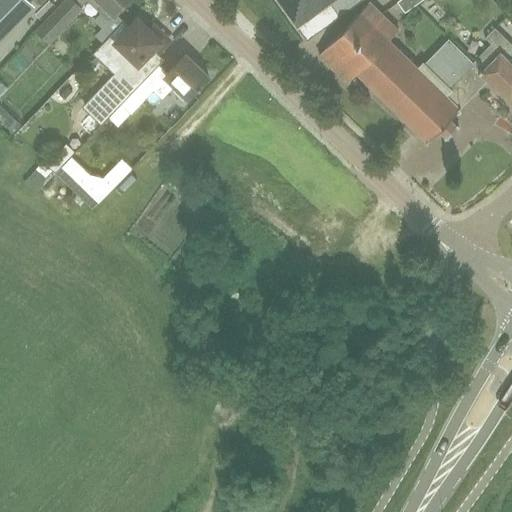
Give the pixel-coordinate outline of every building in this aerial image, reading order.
[(0,0),(0,36),(32,6),(25,0),(0,0)] [(80,6),(73,0),(65,0),(36,31),(48,43),(81,8),(80,6)] [(97,0),(105,8),(94,20),(102,28),(95,35),(102,42),(123,21),(115,13),(128,0),(97,0)] [(279,0),(308,39),(339,16),(362,0),(279,0)] [(406,12),(422,0),(400,0),(398,2),(406,12)] [(459,109),(447,97),(418,68),(389,40),(398,31),(370,2),(318,54),(347,83),(356,73),(427,142),(440,130),(447,137),(455,129),(447,122),(460,109),(459,109)] [(107,82),(85,104),(96,115),(94,117),(102,124),(108,117),(121,104),(152,71),(158,65),(164,59),(156,51),(168,39),(158,29),(153,34),(147,28),(138,19),(129,27),(123,21),(102,42),(92,53),(96,56),(97,55),(118,76),(109,85),(107,82)] [(418,68),(447,97),(459,109),(488,80),(492,85),(509,101),(511,97),(511,61),(509,58),(511,54),(511,44),(495,27),(485,37),(491,43),(473,62),(448,38),(424,63),(418,68)] [(152,71),(121,104),(130,113),(131,114),(153,90),(162,99),(175,86),(188,98),(208,77),(185,54),(167,73),(161,80),(152,71)] [(72,90),(67,85),(59,93),(65,98),(72,90)] [(121,104),(108,117),(117,126),(130,113),(121,104)] [(260,105),(230,136),(247,152),(241,159),(251,169),(265,154),(267,151),(258,143),(278,122),(260,105)] [(265,154),(251,169),(260,178),(267,171),(283,187),(313,155),(295,139),(276,160),(267,151),(265,154)] [(54,171),(74,150),(66,143),(53,156),(56,159),(52,163),(49,160),(46,163),(54,171)] [(313,155),(283,187),(300,202),(293,209),(303,218),(319,201),(311,193),(330,172),(313,155)] [(122,159),(103,178),(113,187),(131,168),(122,159)] [(348,189),(318,220),(335,236),(332,239),(329,243),(338,252),(355,235),(346,227),(366,206),(348,189)]
